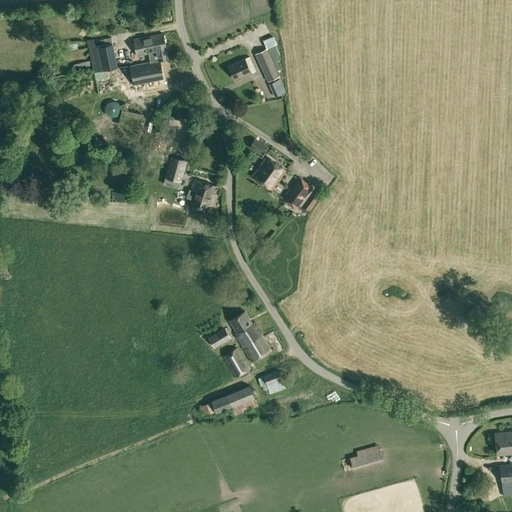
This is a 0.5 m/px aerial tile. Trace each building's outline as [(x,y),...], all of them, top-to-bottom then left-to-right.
[(149,55),(151,62),(160,60),(168,58),(163,33),(133,39),(137,57),(149,55)] [(264,40),(267,48),(278,71),(280,70),(276,61),(279,60),(273,46),(277,44),(274,36),(264,40)] [(82,41),(83,48),(89,48),(95,47),(94,39),(82,41)] [(95,47),(89,48),(94,73),(105,71),(116,69),(117,68),(112,43),(95,47)] [(278,71),(267,48),(255,53),(267,81),(280,76),(278,71)] [(249,57),(229,65),(234,78),(244,74),(245,75),(251,72),(249,67),(253,65),(249,57)] [(160,60),(151,62),(130,66),(133,84),(157,80),(164,78),(160,60)] [(278,80),(269,84),(272,90),(280,87),(281,86),(278,80)] [(272,90),(271,91),(274,97),(283,93),(280,87),(272,90)] [(121,110),(121,108),(122,108),(122,109),(123,110),(122,114),(122,115),(123,116),(124,118),(125,120),(125,122),(125,125),(128,125),(138,128),(141,114),(142,114),(128,111),(125,103),(125,104),(121,105),(121,106),(120,105),(119,103),(118,102),(117,101),(115,101),(114,101),(112,101),(111,101),(109,102),(108,102),(107,104),(106,105),(105,106),(105,108),(105,109),(105,111),(106,112),(107,114),(108,115),(109,116),(110,116),(112,117),(113,117),(115,117),(116,116),(118,115),(119,114),(120,113),(121,111),(121,110)] [(249,147),(260,153),(265,144),(255,138),(249,147)] [(166,177),(181,181),(187,160),(171,156),(166,177)] [(253,175),(271,189),(286,170),(267,156),(253,175)] [(282,199),(296,209),(313,187),(299,176),(282,199)] [(189,204),(210,211),(218,187),(195,180),(192,190),(193,191),(189,204)] [(305,209),(309,212),(321,195),(317,192),(305,209)] [(253,324),(245,311),(230,320),(237,333),(235,334),(251,361),(271,349),(255,322),(253,324)] [(209,337),(215,346),(230,337),(225,327),(209,337)] [(223,355),(235,377),(250,368),(238,346),(223,355)] [(258,378),(261,386),(267,385),(269,391),(284,385),(282,378),(289,376),(286,368),(258,378)] [(212,401),(216,412),(231,406),(254,397),(255,397),(250,385),(212,400),(212,401)] [(258,405),(254,397),(231,406),(234,415),(258,405)] [(216,412),(212,401),(201,405),(205,416),(216,412)] [(511,430),(494,433),(497,455),(511,453),(511,430)] [(350,457),(353,468),(383,460),(379,449),(350,457)] [(502,482),(511,481),(511,463),(499,465),(501,482),(502,482)] [(511,481),(502,482),(503,496),(511,495),(511,481)]
